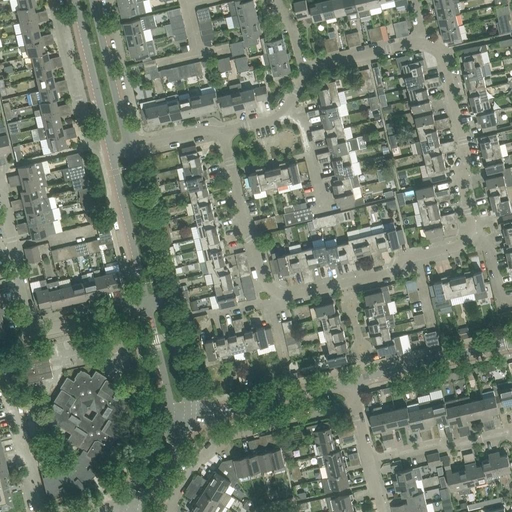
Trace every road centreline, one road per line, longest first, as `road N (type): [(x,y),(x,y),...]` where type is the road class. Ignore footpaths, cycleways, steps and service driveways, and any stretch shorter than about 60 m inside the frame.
road 1 (residential): [(470,235),(390,270),(278,291),(262,280),(221,132)]
road 2 (residential): [(0,195),(36,331),(146,306)]
road 3 (residential): [(168,511),(217,437),(356,404)]
road 4 (residential): [(470,235),(461,175),(467,160),(446,61),(419,42)]
road 5 (tertiary): [(350,380),(188,417)]
road 6 (tertiary): [(511,341),(350,380)]
road 7 (residential): [(40,511),(2,352)]
road 8 (tertiary): [(164,301),(126,146)]
road 9 (tertiary): [(109,151),(146,306)]
road 10 (tertiary): [(74,0),(109,151)]
road 11 (tertiary): [(126,146),(91,0)]
road 12 (residential): [(370,461),(511,430)]
